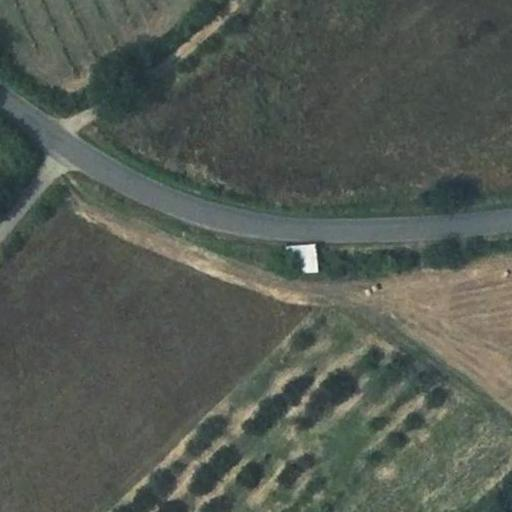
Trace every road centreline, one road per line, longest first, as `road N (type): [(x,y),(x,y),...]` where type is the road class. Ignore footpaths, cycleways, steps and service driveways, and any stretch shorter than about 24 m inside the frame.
road 1 (tertiary): [(0,80),(79,149),(143,190),(253,231),(511,219)]
road 2 (track): [(230,0),(155,67),(54,127)]
